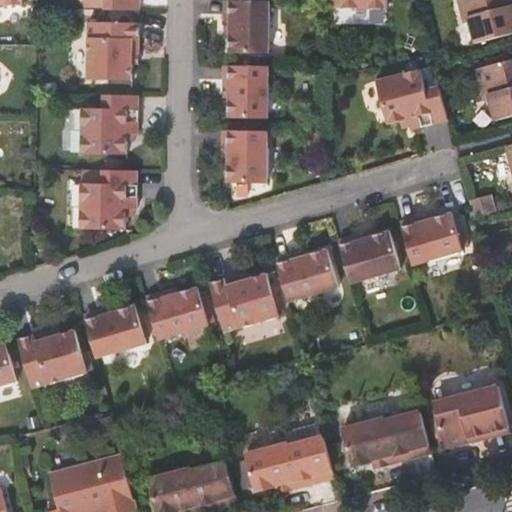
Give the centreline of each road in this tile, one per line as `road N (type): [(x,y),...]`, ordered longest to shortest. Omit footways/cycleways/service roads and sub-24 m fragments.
road 1 (residential): [(178,239),(428,170)]
road 2 (residential): [(178,239),(184,0)]
road 3 (residential): [(0,296),(178,239)]
